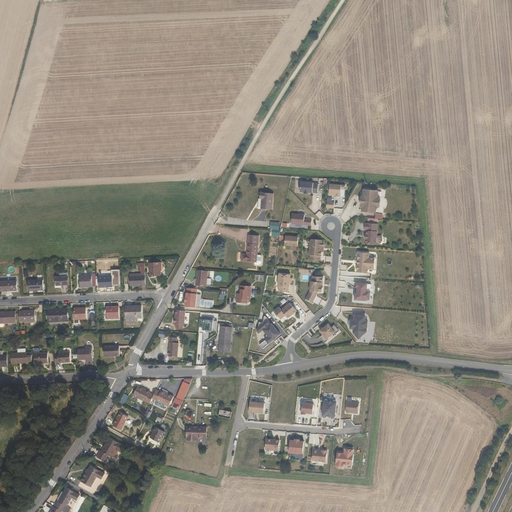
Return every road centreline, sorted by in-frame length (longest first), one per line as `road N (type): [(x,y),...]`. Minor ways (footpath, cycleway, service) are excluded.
road 1 (unclassified): [(344,0),(170,294)]
road 2 (track): [(511,384),(390,368),(287,383),(258,371)]
road 3 (tertiary): [(292,366),(371,355),(511,371)]
road 4 (residential): [(0,302),(170,294)]
road 5 (residential): [(292,366),(292,339),(333,297),(335,225)]
road 6 (tertiary): [(117,388),(30,511)]
